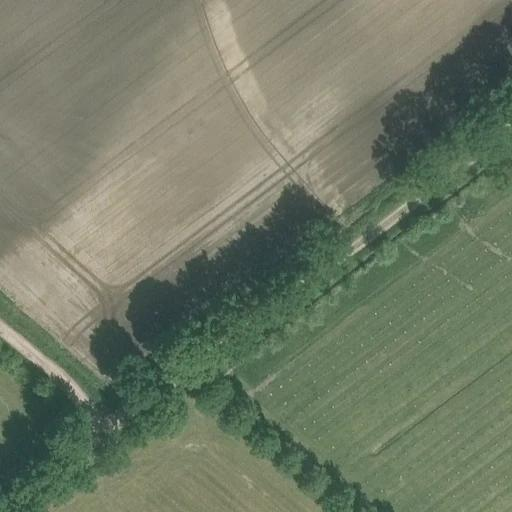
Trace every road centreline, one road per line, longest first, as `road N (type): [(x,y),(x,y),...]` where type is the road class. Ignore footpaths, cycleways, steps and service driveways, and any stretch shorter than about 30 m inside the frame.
road 1 (track): [(511,129),(4,511)]
road 2 (track): [(108,431),(0,330)]
